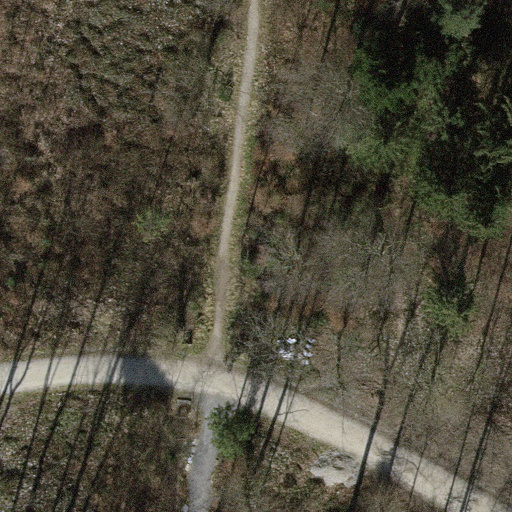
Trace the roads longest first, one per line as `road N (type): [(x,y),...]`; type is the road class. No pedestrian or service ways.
road 1 (track): [(507,511),(424,463),(210,377),(90,367),(0,380)]
road 2 (track): [(250,0),(210,377)]
